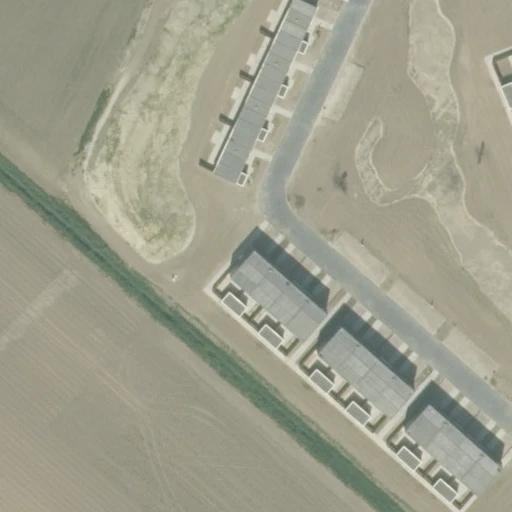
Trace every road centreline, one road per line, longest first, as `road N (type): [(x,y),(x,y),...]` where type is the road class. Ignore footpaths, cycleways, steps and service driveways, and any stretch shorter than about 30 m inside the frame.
road 1 (residential): [(286,223),(511,421)]
road 2 (residential): [(357,0),(275,176),(275,209),(286,223)]
